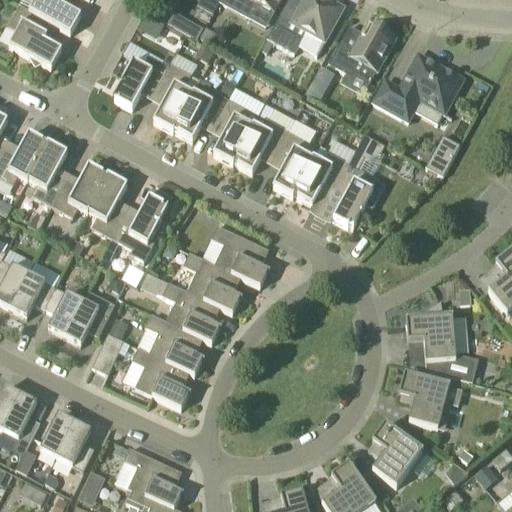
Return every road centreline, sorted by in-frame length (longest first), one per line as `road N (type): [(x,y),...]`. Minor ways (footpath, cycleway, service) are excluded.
road 1 (residential): [(342,276),(67,119)]
road 2 (residential): [(209,459),(238,469),(281,464),(324,443),(355,403),(368,363),(368,316)]
road 3 (residential): [(342,276),(263,326),(229,385),(209,459)]
road 4 (residential): [(0,358),(209,459)]
road 5 (residential): [(368,316),(449,267),(511,209)]
road 6 (residential): [(67,119),(133,0)]
